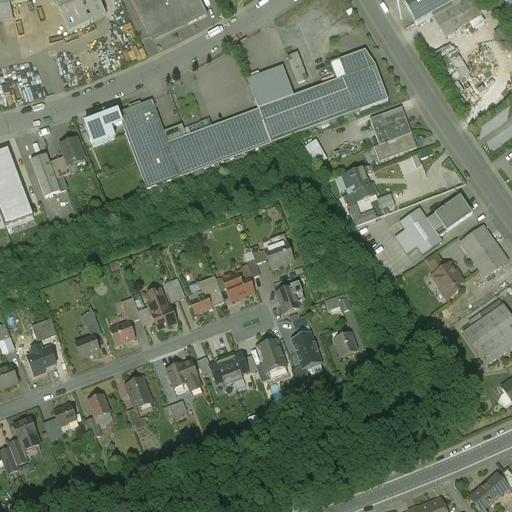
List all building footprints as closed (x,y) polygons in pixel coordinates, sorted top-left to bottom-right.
[(7,0),(0,0),(0,23),(12,20),(7,0)] [(106,16),(98,0),(51,0),(67,34),(106,16)] [(200,0),(130,0),(149,39),(185,22),(187,26),(208,16),(200,0)] [(399,0),(414,25),(456,0),(399,0)] [(479,0),(469,0),(434,19),(444,37),(487,13),(479,0)] [(511,0),(503,0),(511,16),(511,0)] [(511,44),(501,28),(492,34),(507,55),(511,51),(511,44)] [(288,51),(300,85),(310,82),(299,47),(288,51)] [(469,74),(452,48),(435,58),(451,85),(469,74)] [(153,100),(119,113),(124,125),(149,191),(389,100),(370,50),(340,62),(346,78),(170,145),(153,100)] [(404,107),(372,119),(381,146),(376,148),(381,161),(418,148),(404,107)] [(124,125),(119,113),(84,126),(94,150),(117,142),(112,129),(124,125)] [(58,146),(63,158),(67,169),(85,162),(77,140),(58,146)] [(430,148),(418,153),(421,160),(433,155),(430,148)] [(0,155),(0,217),(4,229),(31,219),(7,153),(0,155)] [(46,155),(30,162),(45,200),(61,193),(56,181),(49,163),(46,155)] [(63,158),(49,163),(56,181),(69,176),(67,169),(63,158)] [(372,166),(360,169),(364,178),(374,174),(372,166)] [(360,169),(340,177),(347,196),(353,193),(357,203),(376,196),(372,186),(367,187),(364,178),(360,169)] [(353,193),(347,196),(342,197),(347,208),(357,203),(353,193)] [(390,195),(377,200),(381,211),(394,206),(390,195)] [(459,197),(426,220),(438,238),(470,215),(459,197)] [(404,232),(394,239),(405,255),(416,248),(421,257),(441,243),(438,238),(426,220),(418,209),(398,223),(404,232)] [(483,228),(460,244),(483,278),(507,262),(483,228)] [(284,236),(270,242),(273,252),(266,254),(265,252),(264,252),(271,272),(294,263),(284,236)] [(263,264),(257,248),(250,251),(254,261),(256,266),(263,264)] [(426,263),(435,276),(446,269),(437,256),(426,263)] [(256,266),(254,261),(247,264),(248,267),(252,280),(260,277),(256,266)] [(464,285),(450,266),(446,269),(435,276),(433,278),(449,301),(459,294),(456,290),(464,285)] [(241,273),(236,275),(237,276),(232,278),(229,277),(225,278),(224,281),(223,282),(228,295),(228,294),(232,303),(254,294),(248,281),(252,280),(248,267),(242,270),(241,273)] [(192,303),(190,304),(195,317),(212,310),(211,309),(224,304),(215,279),(198,286),(203,299),(192,303)] [(198,286),(195,286),(193,285),(190,287),(189,289),(192,296),(189,297),(188,299),(190,302),(192,303),(203,299),(198,286)] [(180,287),(174,290),(178,302),(185,300),(180,287)] [(299,287),(294,289),(296,296),(302,294),(299,287)] [(292,289),(276,295),(284,315),(299,309),(292,289)] [(178,302),(174,290),(167,292),(172,305),(178,302)] [(138,314),(140,319),(145,317),(147,323),(153,320),(152,317),(168,311),(162,295),(158,297),(157,295),(151,298),(154,307),(145,311),(138,314)] [(349,295),(337,299),(339,303),(347,300),(347,301),(350,300),(349,295)] [(132,298),(138,314),(145,311),(140,298),(133,300),(133,297),(132,298)] [(132,300),(121,305),(128,325),(129,325),(140,321),(140,319),(138,314),(132,298),(132,300)] [(339,303),(337,299),(326,303),(329,311),(340,307),(339,303)] [(347,300),(339,303),(340,307),(343,314),(350,311),(347,301),(347,300)] [(482,320),(462,333),(485,368),(511,348),(511,321),(499,301),(478,315),(482,320)] [(168,311),(152,317),(153,320),(158,331),(176,324),(170,310),(168,311)] [(93,313),(85,316),(81,319),(84,327),(89,328),(88,326),(96,323),(93,313)] [(48,322),(33,327),(39,343),(54,338),(48,322)] [(96,323),(88,326),(89,328),(92,336),(100,333),(101,336),(102,336),(96,323)] [(128,325),(110,332),(116,347),(134,340),(129,325),(128,325)] [(5,326),(0,328),(0,342),(10,339),(5,326)] [(317,350),(312,334),(291,341),(296,357),(317,350)] [(350,335),(334,341),(341,360),(357,354),(350,335)] [(94,338),(76,345),(81,360),(99,353),(94,338)] [(10,339),(0,342),(0,349),(3,357),(15,352),(10,339)] [(277,342),(256,349),(262,365),(266,376),(286,369),(283,360),(277,342)] [(49,350),(34,356),(32,351),(28,352),(31,358),(27,359),(35,379),(45,375),(44,372),(56,367),(49,350)] [(322,365),(317,350),(296,357),(301,372),(322,365)] [(240,355),(225,361),(234,384),(243,381),(241,377),(247,375),(242,362),(240,355)] [(252,358),(242,362),(247,375),(257,371),(256,368),(252,358)] [(212,374),(210,367),(207,360),(197,364),(203,378),(212,374)] [(225,361),(210,367),(212,374),(217,387),(224,384),(225,388),(234,384),(225,361)] [(191,363),(182,366),(189,385),(188,385),(191,393),(201,389),(191,363)] [(262,365),(256,368),(257,371),(261,384),(269,382),(266,376),(262,365)] [(182,366),(167,372),(174,391),(188,385),(189,385),(182,366)] [(11,368),(0,372),(0,392),(18,385),(11,368)] [(511,381),(501,389),(511,405),(511,381)] [(142,382),(127,388),(134,406),(149,400),(142,382)] [(103,397),(88,403),(95,421),(97,427),(112,421),(103,397)] [(149,400),(134,406),(136,410),(151,405),(149,400)] [(183,403),(170,408),(174,419),(187,414),(183,403)] [(70,408),(54,414),(58,426),(60,429),(64,427),(76,422),(70,408)] [(136,410),(127,414),(134,433),(140,431),(137,423),(141,422),(136,410)] [(31,421),(13,428),(18,442),(19,442),(35,436),(36,436),(31,421)] [(95,421),(85,424),(91,441),(101,438),(97,427),(95,421)] [(58,426),(45,431),(50,443),(63,438),(62,435),(66,433),(64,427),(60,429),(58,426)] [(35,436),(19,442),(24,454),(40,448),(35,436)] [(18,442),(8,446),(10,450),(16,467),(17,467),(25,464),(24,462),(27,461),(24,454),(19,442),(18,442)] [(10,450),(0,453),(0,457),(2,462),(1,462),(5,471),(8,470),(10,475),(18,472),(17,467),(16,467),(10,450)] [(511,475),(507,470),(498,478),(497,476),(496,477),(508,491),(511,495),(511,475)] [(496,477),(470,500),(480,511),(482,511),(508,491),(496,477)] [(445,511),(441,501),(417,511),(417,509),(409,511),(445,511)]
